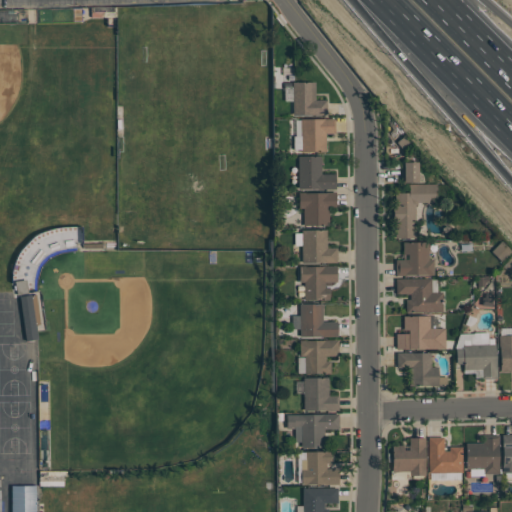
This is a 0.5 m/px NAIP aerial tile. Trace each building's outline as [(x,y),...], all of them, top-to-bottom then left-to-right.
[(326,115),(292,115),(292,82),(314,82),(314,99),(326,99),(326,115)] [(300,152),(300,149),(293,149),(293,136),(300,136),(300,119),(335,118),(335,133),(325,133),(325,152),(300,152)] [(335,189),(319,189),(319,188),(298,188),(298,156),(321,156),(321,173),(335,173),(335,189)] [(403,162),(417,161),(417,182),(403,182),(403,162)] [(394,192),(408,192),(408,184),(436,184),(436,202),(416,202),(416,205),(415,205),(415,238),(395,238),(395,220),(393,220),(393,204),(394,204),(394,192)] [(328,206),(329,225),(303,225),(303,208),(298,208),(298,192),(303,192),(327,192),(335,192),(335,206),(328,206)] [(326,229),(326,247),(336,247),(336,263),(324,263),(324,262),(301,262),(301,245),(294,245),(294,233),(301,233),(301,229),(326,229)] [(501,261),(511,251),(501,241),(491,251),(501,261)] [(434,275),(426,275),(405,275),(405,276),(395,276),(395,259),(402,259),(402,242),(428,242),(428,259),(433,259),(434,275)] [(337,266),(337,282),(325,282),(325,287),(329,287),(329,299),(303,299),(303,282),(299,282),(299,266),(307,266),(321,266),(337,266)] [(442,312),(405,312),(405,299),(410,299),(409,293),(395,293),(395,278),(431,278),(431,279),(437,279),(437,292),(442,292),(442,312)] [(299,336),(299,329),(291,329),(291,315),(299,315),(299,303),(322,303),(322,321),(337,321),(337,337),(320,337),(320,336),(299,336)] [(445,349),(395,349),(395,333),(403,333),(403,316),(429,316),(429,328),(445,328),(445,349)] [(499,328),(511,327),(511,370),(500,370),(499,346),(498,346),(498,335),(499,335),(499,328)] [(37,339),(36,329),(24,330),(26,340),(37,339)] [(455,364),(455,349),(455,347),(459,334),(473,334),(473,332),(488,332),(488,338),(494,338),(494,343),(495,343),(495,354),(495,367),(496,367),(496,379),(481,379),(481,369),(474,369),(474,373),(463,373),(463,363),(455,364)] [(330,374),(324,374),(324,373),(304,373),(297,373),(297,357),(304,357),(304,356),(299,356),(299,340),(305,340),(324,340),(324,339),(337,339),(337,356),(325,356),(325,361),(330,361),(330,374)] [(396,367),(396,352),(411,352),(430,352),(430,366),(438,366),(438,376),(446,376),(446,384),(437,384),(437,385),(409,386),(409,367),(396,367)] [(303,377),(328,377),(328,395),(338,395),(338,410),(303,410),(303,377)] [(286,414),(338,414),(338,429),(323,429),(323,447),(301,447),(301,441),(294,441),(294,428),(286,428),(286,414)] [(501,434),(511,434),(511,478),(504,478),(504,473),(501,473),(501,434)] [(465,469),(465,443),(482,443),(482,435),(498,435),(498,466),(499,466),(499,473),(483,473),(483,476),(469,476),(469,469),(465,469)] [(461,446),(461,472),(460,472),(460,479),(445,479),(445,480),(429,480),(429,472),(428,472),(428,437),(443,437),(443,451),(449,451),(449,446),(461,446)] [(425,438),(425,447),(424,447),(424,468),(425,468),(425,475),(409,475),(409,471),(392,471),(392,445),(403,445),(403,450),(408,450),(408,445),(409,445),(409,438),(425,438)] [(305,451),(330,451),(330,463),(326,463),(326,468),(338,468),(338,485),(324,485),(324,484),(307,484),(307,485),(301,485),(301,459),(305,459),(305,451)] [(11,511),(11,485),(35,485),(35,511),(11,511)] [(328,511),(302,511),(302,487),(337,487),(337,502),(324,503),(324,509),(328,509),(328,511)]
